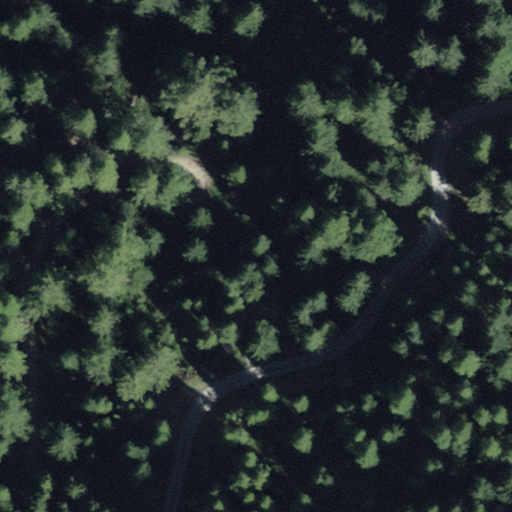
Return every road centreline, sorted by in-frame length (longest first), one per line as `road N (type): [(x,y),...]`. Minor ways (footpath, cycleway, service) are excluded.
road 1 (track): [(0,151),(47,130),(189,150),(207,164),(205,185),(185,195),(90,191),(49,210),(23,248),(16,286),(34,454),(22,511)]
road 2 (track): [(162,511),(201,409),(246,378),(320,357),(353,336),(399,270),(436,238),(443,137),(459,120),(511,106)]
